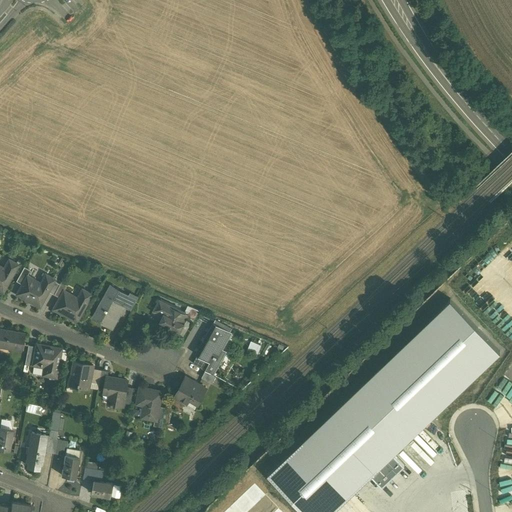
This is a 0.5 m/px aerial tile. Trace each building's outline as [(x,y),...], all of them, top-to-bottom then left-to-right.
[(0,265),(0,290),(3,292),(18,264),(8,259),(4,268),(0,265)] [(24,267),(16,281),(21,284),(22,284),(26,276),(27,276),(30,270),(24,267)] [(35,280),(27,276),(26,276),(22,284),(21,284),(16,294),(39,307),(55,279),(45,274),(40,283),(34,280),(35,280)] [(60,282),(53,294),(59,297),(63,290),(66,285),(60,282)] [(129,296),(111,286),(99,306),(104,309),(103,309),(106,311),(101,321),(112,328),(121,312),(124,306),(129,296)] [(63,290),(59,297),(53,309),(76,322),(91,294),(82,289),(75,301),(69,298),(71,295),(63,290)] [(138,297),(130,293),(129,296),(124,306),(131,309),(138,297)] [(392,453),(501,350),(451,298),(267,472),(305,511),(330,511),(371,474),(392,453)] [(185,312),(159,300),(154,310),(164,314),(157,329),(176,338),(186,318),(188,314),(185,312)] [(199,310),(188,305),(185,312),(188,314),(186,318),(193,322),(199,310)] [(230,331),(213,322),(195,354),(197,355),(204,359),(205,359),(207,354),(214,357),(213,358),(217,360),(217,359),(220,361),(226,351),(221,349),(230,331)] [(24,333),(0,328),(0,347),(21,351),(24,333)] [(52,349),(47,348),(47,346),(36,344),(36,347),(33,361),(34,362),(39,362),(38,365),(39,365),(39,366),(44,366),(42,375),(48,376),(48,377),(49,379),(51,379),(53,378),(54,377),(55,377),(61,350),(52,348),(52,349)] [(36,347),(28,345),(24,365),(33,366),(34,362),(33,361),(36,347)] [(210,362),(205,359),(204,359),(197,355),(193,364),(205,370),(210,362)] [(93,365),(73,361),(70,381),(78,383),(78,386),(89,388),(90,381),(92,368),(93,365)] [(102,370),(92,368),(90,381),(99,383),(102,370)] [(108,371),(102,370),(99,383),(99,385),(105,386),(107,376),(108,371)] [(216,376),(205,370),(201,377),(212,383),(216,376)] [(107,376),(105,386),(103,393),(112,395),(111,404),(123,407),(125,399),(124,399),(126,386),(127,386),(128,380),(107,376)] [(206,388),(186,377),(174,397),(187,405),(190,400),(197,404),(206,388)] [(500,391),(491,388),(487,400),(498,405),(503,393),(511,396),(511,395),(511,382),(504,379),(500,391)] [(127,386),(126,386),(124,399),(125,399),(131,400),(134,388),(127,386)] [(162,392),(152,390),(152,389),(140,387),(137,404),(149,406),(146,418),(155,420),(155,419),(157,420),(159,406),(162,392)] [(38,413),(40,405),(26,402),(25,410),(38,413)] [(165,407),(159,406),(157,420),(155,419),(155,420),(154,425),(161,427),(165,407)] [(10,430),(0,427),(0,448),(7,449),(11,429),(10,429),(10,430)] [(57,429),(50,427),(48,438),(55,440),(57,429)] [(44,435),(31,433),(30,440),(31,440),(31,441),(42,443),(42,442),(43,443),(43,442),(44,435)] [(55,440),(48,438),(47,443),(46,452),(53,453),(55,440)] [(42,443),(31,441),(31,440),(30,440),(26,465),(38,468),(41,451),(43,443),(42,442),(42,443)] [(67,442),(55,440),(53,453),(64,455),(64,454),(66,448),(67,442)] [(500,501),(511,497),(511,469),(504,472),(503,470),(504,461),(511,461),(511,457),(511,455),(508,455),(509,457),(506,457),(501,441),(498,484),(506,485),(507,487),(501,489),(500,501)] [(79,450),(66,448),(64,454),(65,455),(76,457),(77,456),(77,457),(79,450)] [(392,453),(371,474),(382,486),(404,465),(392,453)] [(76,457),(65,455),(64,454),(64,455),(61,475),(74,477),(77,457),(77,456),(76,457)] [(92,469),(85,468),(83,479),(90,480),(92,469)] [(103,471),(95,470),(94,478),(102,479),(103,471)] [(113,484),(94,481),(92,493),(111,496),(113,484)] [(248,511),(266,496),(255,484),(225,511),(248,511)] [(29,511),(30,505),(11,502),(10,506),(8,511),(29,511)]
